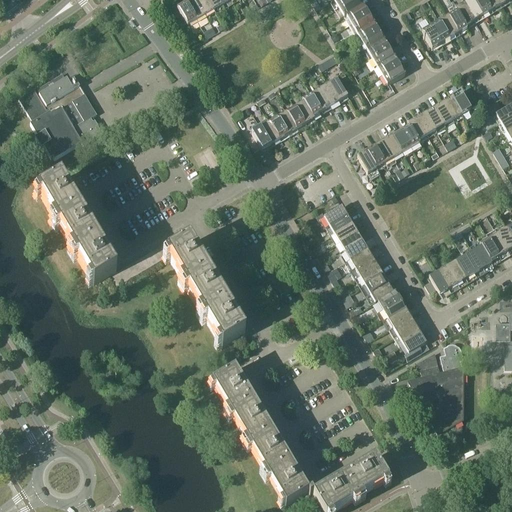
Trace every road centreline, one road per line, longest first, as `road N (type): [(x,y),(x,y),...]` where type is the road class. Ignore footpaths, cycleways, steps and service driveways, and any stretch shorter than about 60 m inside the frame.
road 1 (unclassified): [(420,481),(390,409),(265,185)]
road 2 (residential): [(328,148),(432,323),(511,276)]
road 3 (unclassified): [(265,185),(135,9)]
road 4 (residential): [(328,148),(431,84)]
